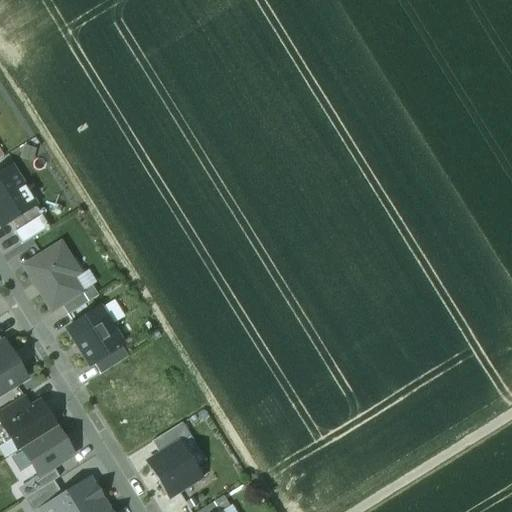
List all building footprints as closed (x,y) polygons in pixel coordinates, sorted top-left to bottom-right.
[(10,169),(0,175),(0,226),(1,227),(7,223),(34,206),(10,169)] [(34,206),(7,223),(21,245),(48,228),(34,206)] [(59,245),(23,268),(34,285),(37,286),(41,292),(40,295),(51,312),(61,306),(81,293),(65,270),(72,265),(59,245)] [(81,293),(61,306),(67,316),(97,297),(91,287),(81,293)] [(122,346),(99,310),(67,330),(76,345),(77,345),(90,365),(92,364),(120,347),(122,346)] [(0,394),(24,380),(17,367),(14,366),(10,358),(10,357),(2,344),(1,345),(0,345),(0,394)] [(120,347),(92,364),(100,375),(127,359),(120,347)] [(0,411),(0,427),(30,409),(23,397),(0,411)] [(30,409),(0,427),(0,438),(3,444),(10,440),(18,452),(21,450),(55,429),(39,403),(30,409)] [(151,443),(159,457),(180,444),(181,445),(190,439),(181,424),(151,443)] [(72,456),(55,429),(21,450),(38,477),(52,468),(72,456)] [(159,457),(146,464),(167,499),(201,478),(181,445),(180,444),(159,457)] [(52,468),(38,477),(21,487),(28,498),(53,482),(58,479),(52,468)] [(31,511),(40,511),(62,498),(53,482),(28,498),(24,500),(31,511)] [(40,511),(95,511),(104,507),(88,482),(62,498),(40,511)] [(198,511),(221,511),(229,507),(223,497),(198,511)]
